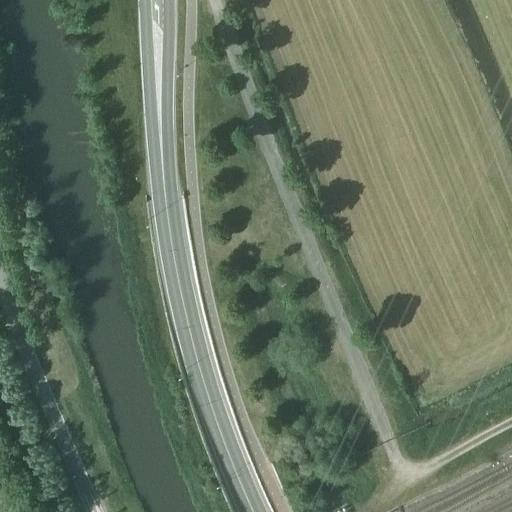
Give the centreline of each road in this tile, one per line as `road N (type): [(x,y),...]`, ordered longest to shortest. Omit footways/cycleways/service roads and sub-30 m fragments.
road 1 (secondary): [(254,511),(184,316),(169,230),(155,0)]
road 2 (track): [(373,502),(511,421)]
